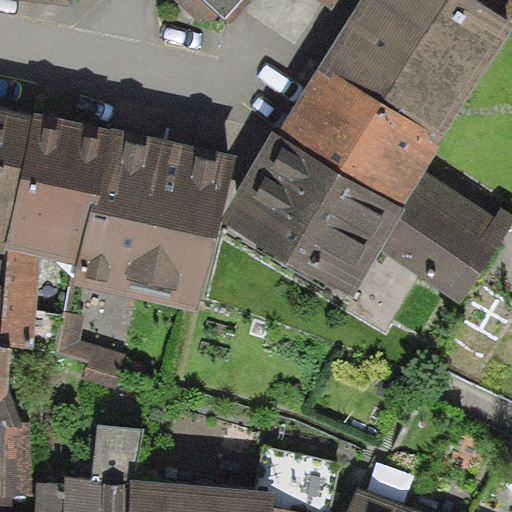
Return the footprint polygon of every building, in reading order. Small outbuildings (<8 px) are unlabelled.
[(207,0),(226,17),(241,0),(207,0)] [(511,23),(475,0),(365,0),(322,70),(442,140),(511,33),(511,23)] [(322,70),(280,139),(403,217),(426,178),(447,143),(442,140),(322,70)] [(30,105),(0,98),(0,288),(2,245),(30,105)] [(73,261),(105,122),(30,105),(2,245),(0,288),(0,352),(12,355),(29,346),(40,253),(73,261)] [(228,150),(105,122),(73,261),(70,277),(193,305),(228,150)] [(383,253),(403,217),(280,139),(275,136),(234,209),(222,229),(353,304),(383,253)] [(403,217),(383,253),(461,305),(507,227),(426,178),(403,217)] [(0,405),(10,402),(12,355),(0,352),(0,405)] [(0,497),(32,498),(35,423),(20,423),(10,402),(0,405),(0,497)] [(93,482),(63,480),(63,488),(63,511),(133,511),(135,485),(145,434),(99,429),(93,482)] [(275,499),(273,511),(329,511),(339,466),(266,450),(257,497),(275,499)] [(257,497),(135,485),(133,511),(273,511),(275,499),(257,497)] [(63,511),(63,488),(39,488),(38,511),(63,511)] [(404,511),(354,493),(345,511),(404,511)]
